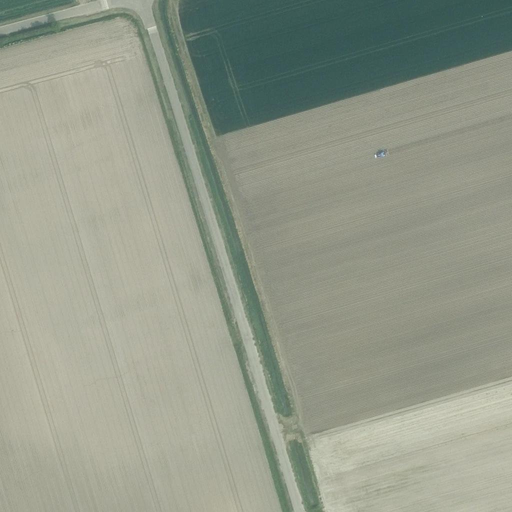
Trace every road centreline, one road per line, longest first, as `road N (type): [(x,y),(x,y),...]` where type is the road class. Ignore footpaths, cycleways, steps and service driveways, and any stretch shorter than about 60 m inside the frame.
road 1 (unclassified): [(296,511),(143,0)]
road 2 (unclassified): [(0,31),(116,0)]
